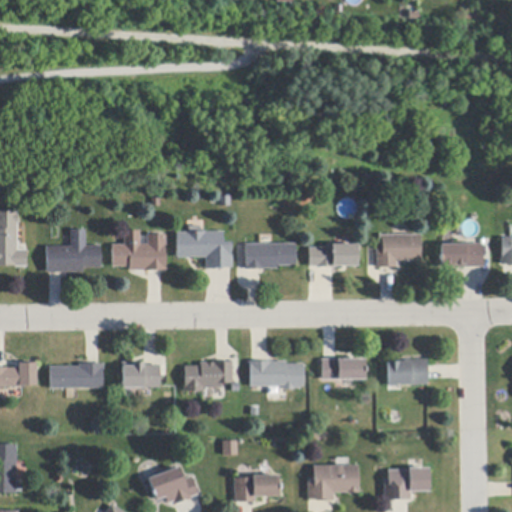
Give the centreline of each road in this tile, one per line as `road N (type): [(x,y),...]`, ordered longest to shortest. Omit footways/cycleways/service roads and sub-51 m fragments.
road 1 (residential): [(511,316),(0,318)]
road 2 (residential): [(469,511),(469,317)]
